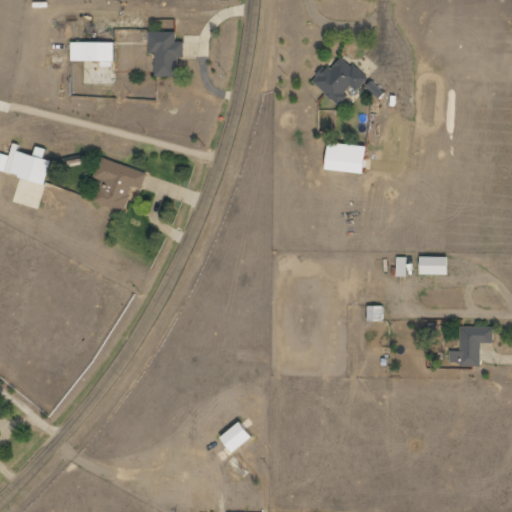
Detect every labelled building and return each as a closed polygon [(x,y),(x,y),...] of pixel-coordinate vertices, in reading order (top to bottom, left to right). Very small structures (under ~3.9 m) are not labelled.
[(177,32),(151,32),(151,53),(157,53),(157,77),(179,77),(179,58),(185,58),(186,42),(177,42),(177,32)] [(315,82),(339,106),(367,78),(343,54),(315,82)] [(370,147),(332,143),(329,170),(367,174),(370,147)] [(0,171),(48,184),(54,160),(14,149),(12,156),(0,154),(0,171)] [(149,173),(102,158),(95,177),(103,180),(95,202),(126,212),(134,187),(143,189),(149,173)] [(408,257),(398,258),(399,277),(408,277),(408,257)] [(451,275),(451,257),(423,257),(423,275),(451,275)] [(495,327),(462,327),(462,351),(451,351),(451,365),(482,366),(482,343),(494,344),(495,327)] [(224,437),(237,453),(256,437),(244,421),(224,437)]
